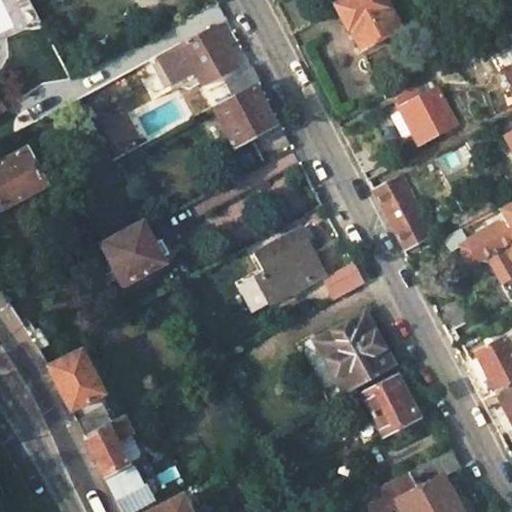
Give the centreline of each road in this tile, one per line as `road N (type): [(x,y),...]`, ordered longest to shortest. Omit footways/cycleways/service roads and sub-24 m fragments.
road 1 (residential): [(511,507),(246,0)]
road 2 (primary): [(97,511),(46,400),(0,327)]
